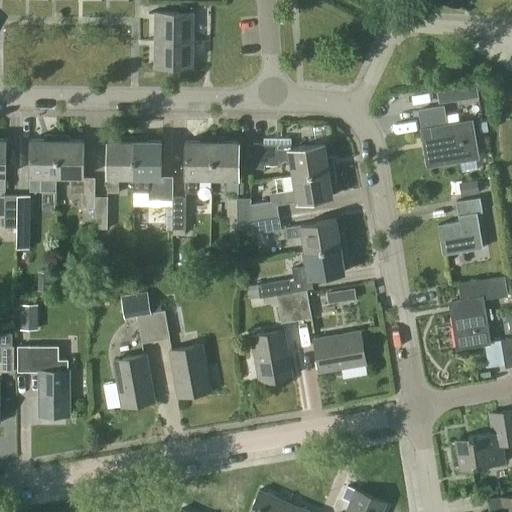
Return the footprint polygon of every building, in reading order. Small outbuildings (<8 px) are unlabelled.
[(154,11),(154,39),(192,39),(193,12),(154,11)] [(192,66),(192,39),(154,39),(154,66),(192,66)] [(476,83),(436,89),(438,102),(478,95),(476,83)] [(428,164),(477,156),(471,120),(446,124),(443,106),(418,110),(428,164)] [(321,141),(335,140),(333,123),(319,125),(321,141)] [(56,190),(56,175),(57,133),(47,133),(46,139),(29,139),(29,175),(29,190),(41,190),(56,190)] [(66,133),(57,133),(56,175),(71,176),(71,191),(82,191),(82,207),(94,207),(94,196),(95,196),(95,177),(82,177),(82,176),(83,176),(83,139),(66,139),(66,133)] [(118,176),(133,176),(134,134),(124,134),(124,140),(107,139),(106,176),(107,176),(107,191),(118,191),(118,176)] [(144,134),(134,134),(133,176),(133,189),(147,190),(147,199),(172,199),(172,196),(172,176),(161,176),(161,140),(144,140),(144,134)] [(196,177),(211,177),(212,135),(202,135),(201,141),(185,140),(184,177),(185,177),(185,192),(196,192),(196,177)] [(221,135),(212,135),(211,177),(226,177),(226,192),(237,193),(238,177),(238,141),(221,141),(221,135)] [(289,160),(292,174),(334,168),(332,158),(326,159),(324,142),(291,147),(290,143),(251,143),(251,167),(264,167),(264,164),(279,164),(279,159),(289,160)] [(334,168),(292,174),(282,176),(284,191),(270,193),(271,200),(251,203),(251,197),(250,197),(249,220),(279,215),(277,204),(296,201),(332,195),(329,178),(335,177),(334,168)] [(461,195),(479,192),(477,180),(459,182),(461,195)] [(4,227),(16,227),(17,195),(4,194),(4,227)] [(17,195),(16,227),(16,247),(29,247),(29,195),(17,195)] [(94,207),(94,228),(108,229),(108,196),(95,196),(94,196),(94,207)] [(172,196),(172,199),(172,228),(185,228),(185,196),(172,196)] [(443,253),(482,247),(476,212),(482,211),(480,196),(456,200),(458,214),(459,220),(438,224),(443,253)] [(249,229),(249,220),(250,197),(237,197),(237,229),(249,229)] [(249,220),(249,229),(250,230),(250,234),(281,229),(279,215),(249,220)] [(302,235),(304,250),(346,243),(344,234),(338,234),(336,218),(300,224),(285,226),(287,238),(302,235)] [(347,253),(346,243),(304,250),(307,265),(291,267),(293,278),(311,276),(344,271),(342,254),(347,253)] [(488,341),(481,297),(486,297),(489,296),(507,293),(504,275),(486,278),(458,282),(461,300),(462,310),(452,311),(458,346),(488,341)] [(289,278),(248,285),(250,297),(259,296),(291,291),(289,278)] [(354,287),(344,289),(346,299),(356,297),(354,287)] [(313,288),(291,291),(296,320),(311,317),(306,289),(313,288)] [(120,295),(124,317),(136,315),(141,342),(155,340),(149,305),(148,305),(146,291),(120,295)] [(280,322),(296,320),(291,291),(259,296),(259,298),(276,295),(280,322)] [(38,303),(21,303),(20,329),(38,329),(38,303)] [(159,303),(149,305),(155,340),(169,337),(164,309),(161,310),(159,303)] [(259,381),(292,375),(283,329),(251,335),(259,381)] [(360,330),(355,331),(314,338),(319,370),(365,362),(360,330)] [(0,358),(0,359),(0,371),(13,371),(13,345),(12,345),(12,332),(0,331),(0,358)] [(511,333),(498,336),(502,364),(511,362),(511,333)] [(177,395),(210,390),(202,344),(169,349),(177,395)] [(18,371),(39,371),(40,414),(68,414),(68,369),(68,359),(58,359),(58,345),(17,345),(18,371)] [(107,408),(154,400),(145,354),(113,359),(117,381),(102,383),(107,408)] [(511,408),(490,412),(493,432),(468,435),(469,438),(451,441),(455,466),(473,464),(473,467),(505,462),(502,444),(511,442),(511,408)] [(347,484),(341,497),(350,501),(355,488),(347,484)] [(350,501),(344,511),(380,511),(385,501),(355,488),(350,501)] [(283,511),(288,502),(259,489),(248,511),(283,511)] [(511,511),(511,494),(488,499),(489,511),(511,511)] [(312,511),(288,502),(283,511),(312,511)]
